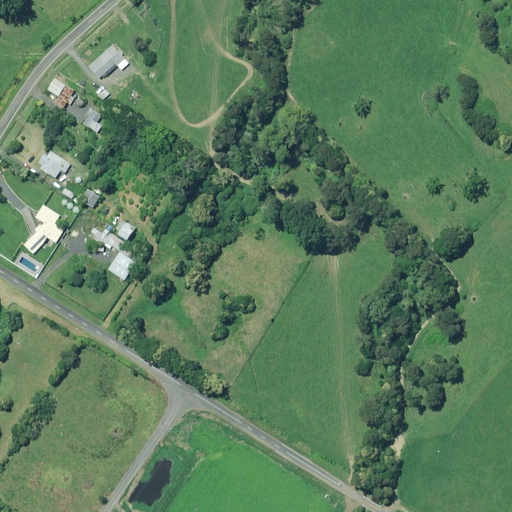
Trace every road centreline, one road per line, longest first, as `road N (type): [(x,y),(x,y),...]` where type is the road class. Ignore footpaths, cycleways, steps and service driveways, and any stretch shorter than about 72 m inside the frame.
road 1 (unclassified): [(0,270),(381,511)]
road 2 (unclassified): [(0,126),(43,55),(108,0)]
road 3 (unknown): [(189,390),(102,511)]
